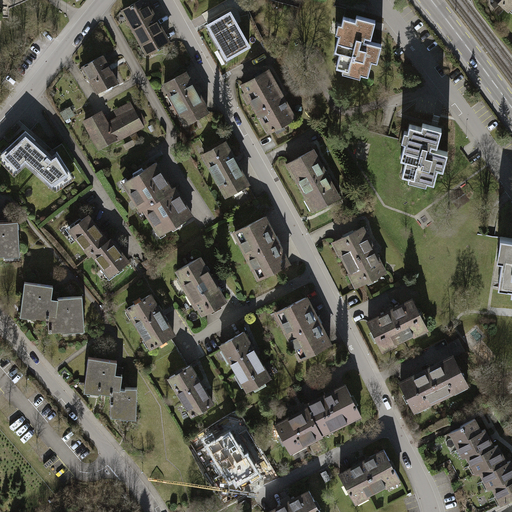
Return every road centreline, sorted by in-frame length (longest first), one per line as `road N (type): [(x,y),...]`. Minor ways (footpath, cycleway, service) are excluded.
road 1 (residential): [(166,0),(396,424)]
road 2 (residential): [(154,511),(0,323)]
road 3 (residential): [(511,182),(382,0)]
road 4 (residential): [(105,0),(0,125)]
road 5 (residential): [(396,424),(252,499)]
road 6 (secondary): [(430,0),(511,107)]
